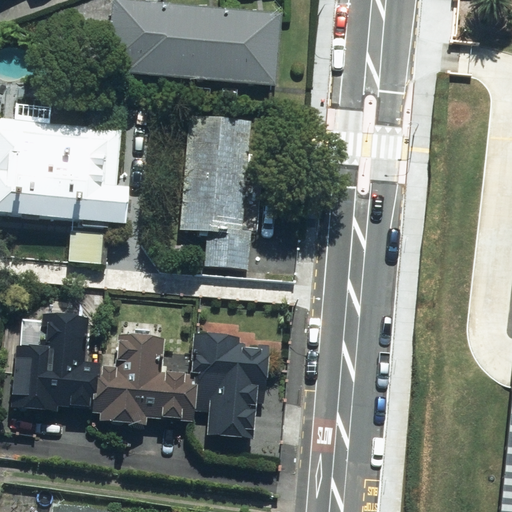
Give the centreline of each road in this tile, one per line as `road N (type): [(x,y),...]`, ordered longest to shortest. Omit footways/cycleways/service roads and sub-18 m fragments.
road 1 (secondary): [(333,511),(377,0)]
road 2 (unknown): [(0,446),(335,490)]
